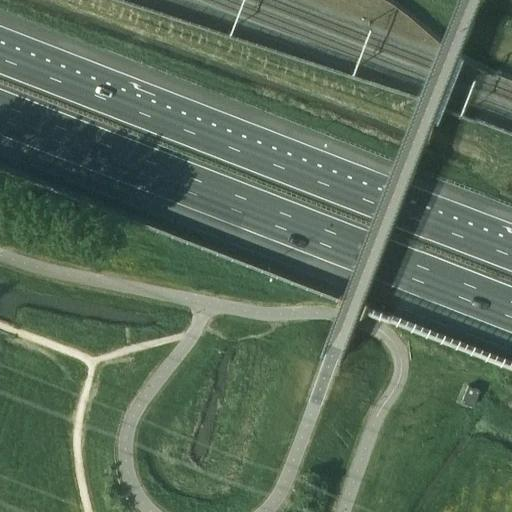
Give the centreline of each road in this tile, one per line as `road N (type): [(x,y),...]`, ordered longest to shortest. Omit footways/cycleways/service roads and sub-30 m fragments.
road 1 (motorway): [(0,113),(511,312)]
road 2 (motorway): [(511,257),(0,59)]
